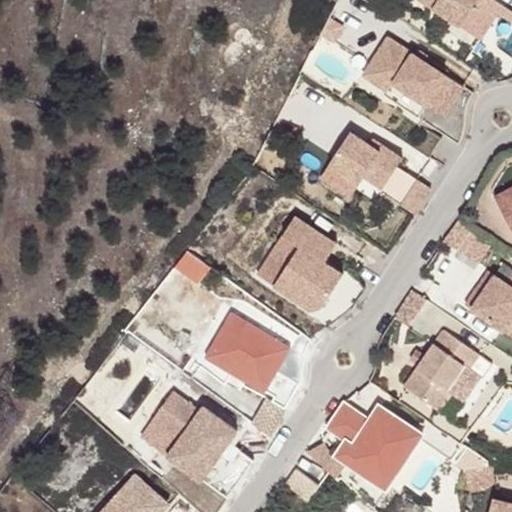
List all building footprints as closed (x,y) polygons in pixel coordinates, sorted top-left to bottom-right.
[(432,0),(437,3),(434,7),(462,25),(478,0),(432,0)] [(392,38),(367,76),(391,92),(397,84),(416,55),(392,38)] [(416,55),(397,84),(430,105),(449,76),(416,55)] [(467,88),(449,76),(430,105),(447,117),(467,88)] [(383,152),(354,133),(333,165),(363,185),(368,177),(386,189),(400,168),(406,159),(387,147),(383,152)] [(405,207),(421,182),(400,168),(386,189),(384,193),(405,207)] [(405,207),(419,215),(435,190),(421,182),(405,207)] [(511,183),(493,194),(511,229),(511,183)] [(490,237),(457,215),(443,236),(457,245),(478,258),(490,237)] [(301,217),(288,236),(304,248),(292,266),(278,286),(314,311),(326,308),(340,318),(355,305),(368,286),(352,270),(348,276),(329,264),(323,259),(335,241),(301,217)] [(288,236),(275,255),(292,266),(304,248),(288,236)] [(335,241),(323,259),(329,264),(342,245),(335,241)] [(470,305),(493,271),(484,266),(463,299),(470,305)] [(470,305),(503,327),(511,312),(511,271),(506,280),(493,271),(470,305)] [(425,296),(411,287),(394,310),(409,320),(425,296)] [(237,312),(211,357),(237,372),(251,380),(270,392),(279,397),(276,402),(289,409),(305,384),(302,382),(305,353),(277,336),(237,312)] [(511,312),(503,327),(511,331),(511,312)] [(443,326),(405,383),(441,407),(453,388),(448,385),(465,360),(470,363),(479,350),(443,326)] [(146,434),(172,455),(204,410),(177,390),(146,434)] [(374,418),(348,401),(332,426),(350,438),(357,442),(347,458),(391,487),(427,433),(383,403),(374,418)] [(184,439),(172,455),(230,497),(257,460),(232,443),(241,430),(208,406),(204,410),(184,439)] [(350,438),(339,453),(347,458),(357,442),(350,438)] [(139,475),(106,511),(166,511),(173,505),(139,475)] [(511,511),(511,501),(492,496),(487,511),(511,511)]
